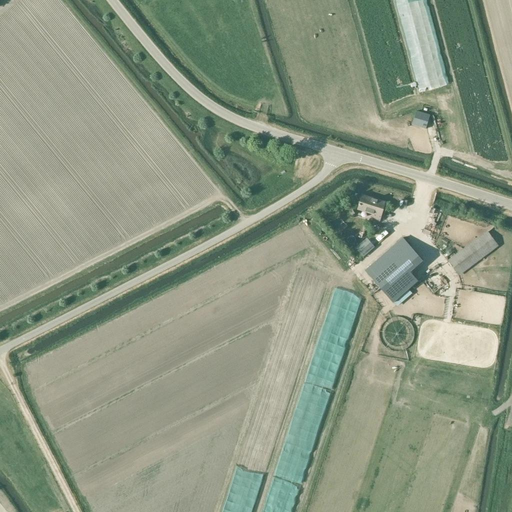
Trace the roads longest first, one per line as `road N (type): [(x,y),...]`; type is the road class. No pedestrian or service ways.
road 1 (unclassified): [(0,351),(316,181),(336,154)]
road 2 (unclassified): [(336,154),(222,114),(185,86),(115,0)]
road 3 (unclassified): [(511,205),(336,154)]
road 4 (unknown): [(0,357),(75,511)]
